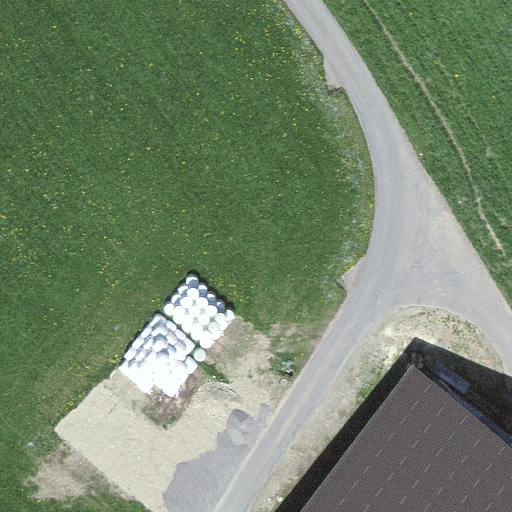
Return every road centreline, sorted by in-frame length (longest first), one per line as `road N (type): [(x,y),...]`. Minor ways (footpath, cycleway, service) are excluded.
road 1 (track): [(229,511),(348,335),(402,242),(409,213),(387,132),(303,0)]
road 2 (track): [(511,342),(485,307),(402,242)]
